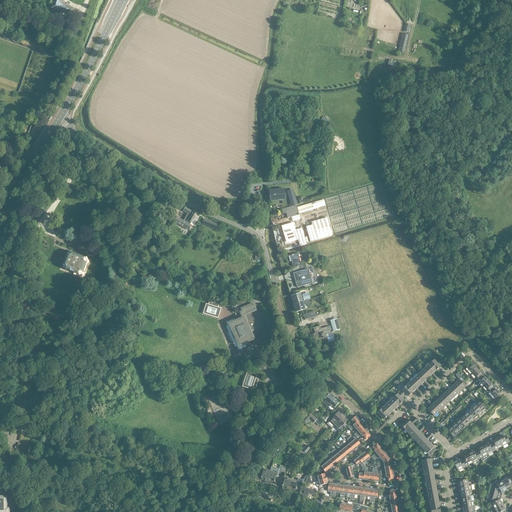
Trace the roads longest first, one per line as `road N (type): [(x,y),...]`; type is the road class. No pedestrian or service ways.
road 1 (tertiary): [(332,511),(0,423)]
road 2 (unclassified): [(275,289),(254,233),(155,186),(65,123)]
road 3 (residential): [(378,435),(301,361),(275,289)]
road 4 (residential): [(412,407),(467,355),(511,398)]
road 5 (primary): [(0,242),(32,160),(58,119)]
road 6 (primary): [(58,119),(121,0)]
